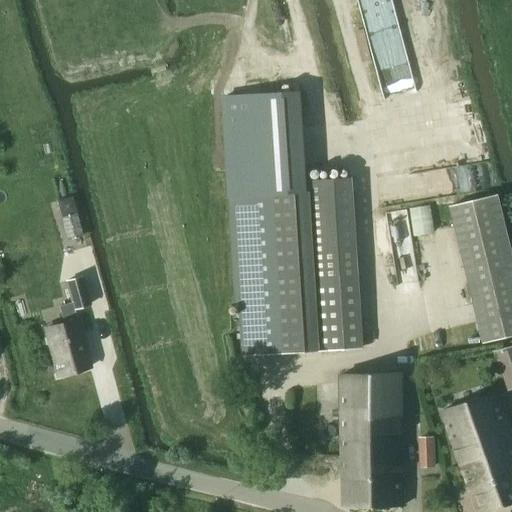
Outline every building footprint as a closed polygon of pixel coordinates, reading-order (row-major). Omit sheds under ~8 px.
[(298,92),(225,96),(231,196),(237,303),(239,303),(239,304),(242,356),(298,352),(311,350),(362,348),(353,188),(353,179),(303,181),(298,92)] [(511,253),(498,195),(451,206),(484,343),(511,335),(511,253)] [(76,213),(60,217),(66,241),(70,240),(82,236),(76,213)] [(59,306),(64,324),(76,320),(73,309),(89,305),(82,277),(66,282),(72,302),(59,306)] [(77,320),(76,320),(64,324),(44,329),(57,376),(90,367),(77,320)] [(381,410),(402,410),(401,374),(342,375),(344,506),(383,505),(382,478),(373,479),(373,453),(379,453),(379,445),(367,445),(367,435),(382,435),(381,410)] [(511,431),(498,392),(443,411),(477,511),(485,511),(511,502),(511,431)] [(403,505),(402,410),(381,410),(382,435),(367,435),(367,445),(379,445),(379,453),(373,453),(373,479),(382,478),(383,505),(403,505)] [(435,455),(419,456),(420,468),(435,467),(435,455)]
